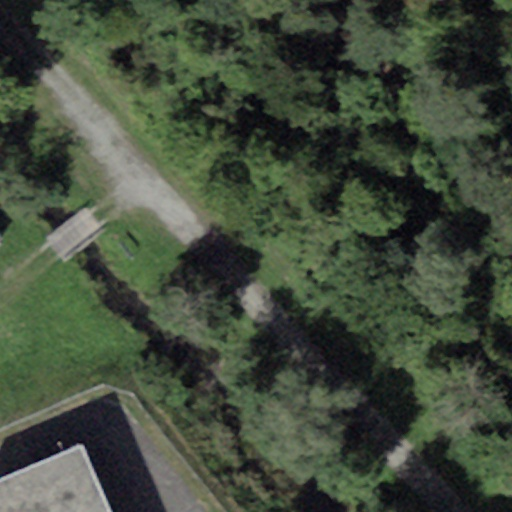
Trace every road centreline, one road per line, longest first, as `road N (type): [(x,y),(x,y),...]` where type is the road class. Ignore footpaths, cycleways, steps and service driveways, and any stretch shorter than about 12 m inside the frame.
road 1 (track): [(452,511),(148,184),(0,292)]
road 2 (track): [(286,0),(511,243)]
road 3 (track): [(148,184),(0,11)]
